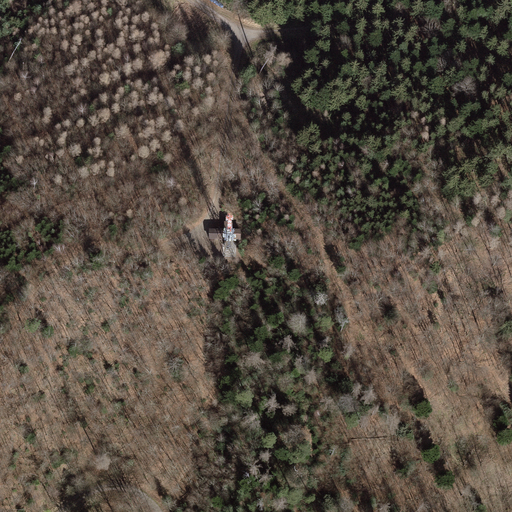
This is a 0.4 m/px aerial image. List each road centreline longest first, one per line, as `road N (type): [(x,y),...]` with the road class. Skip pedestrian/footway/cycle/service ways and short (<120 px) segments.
road 1 (track): [(191,238),(217,199),(241,36),(188,0)]
road 2 (track): [(241,36),(425,30),(511,46)]
